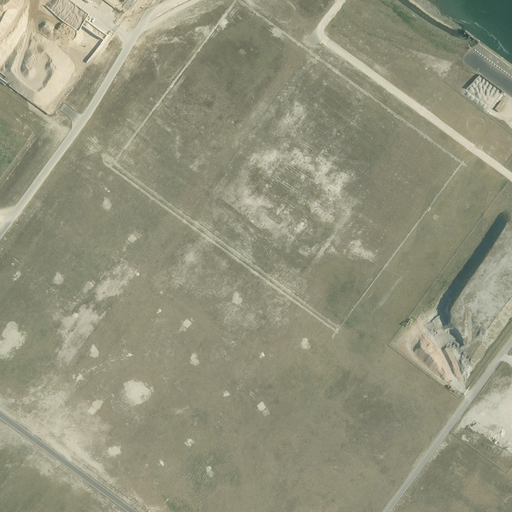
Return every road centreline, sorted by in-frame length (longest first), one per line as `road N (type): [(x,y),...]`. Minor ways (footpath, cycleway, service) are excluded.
road 1 (unknown): [(0,461),(315,35)]
road 2 (unknown): [(177,217),(317,317),(240,429)]
road 3 (unclassified): [(511,178),(315,35),(340,0)]
road 4 (unclassified): [(0,234),(153,6)]
road 5 (unclassified): [(387,511),(511,339)]
road 6 (unknown): [(335,7),(461,51),(511,78)]
road 7 (unknown): [(240,429),(97,328)]
road 8 (unclassified): [(132,511),(0,414)]
road 9 (unknown): [(240,429),(349,511)]
